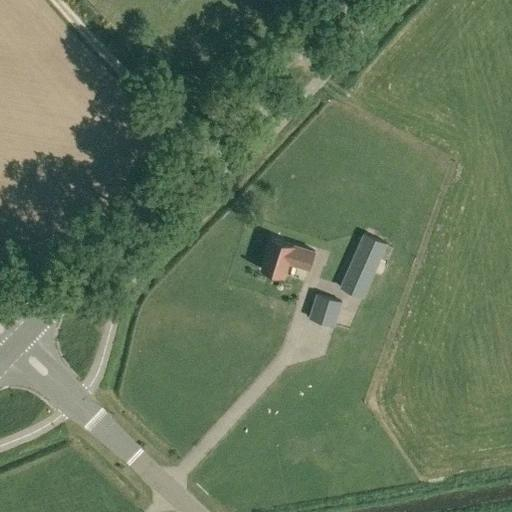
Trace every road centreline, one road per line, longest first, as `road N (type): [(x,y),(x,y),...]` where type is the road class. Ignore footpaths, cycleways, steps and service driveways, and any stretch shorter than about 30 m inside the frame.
road 1 (secondary): [(15,346),(335,0)]
road 2 (tertiary): [(15,346),(192,511)]
road 3 (track): [(205,142),(71,0)]
